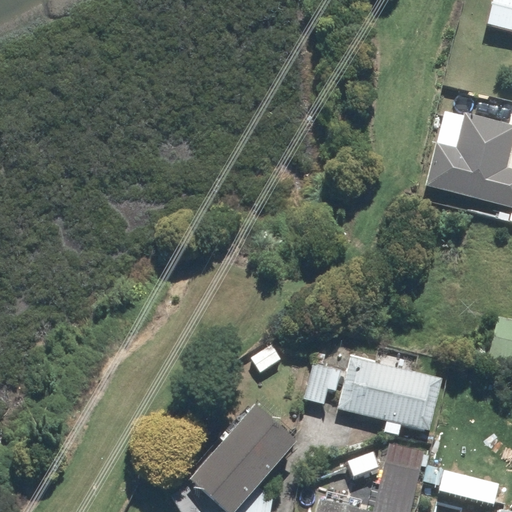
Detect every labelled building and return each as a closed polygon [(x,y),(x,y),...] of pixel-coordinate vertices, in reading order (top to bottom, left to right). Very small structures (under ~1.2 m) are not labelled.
[(511,0),(492,0),(485,29),(511,35),(511,0)] [(511,150),(511,123),(465,112),(456,148),(436,143),(425,186),(511,207),(511,168),(508,168),(511,150)] [(511,324),(494,321),(486,361),(511,365),(511,324)] [(280,363),(269,348),(249,363),(259,378),(280,363)] [(336,416),(385,426),(383,435),(398,438),(400,429),(427,434),(438,383),(346,364),(336,416)] [(303,404),(322,408),(325,394),(330,371),(311,367),(303,404)] [(183,490),(209,511),(269,511),(270,504),(260,495),(295,454),(248,414),(183,490)] [(373,511),(352,511),(316,504),(314,511),(408,511),(421,455),(387,448),(373,511)] [(371,456),(344,467),(350,482),(377,471),(371,456)] [(496,487),(428,468),(422,489),(490,507),(496,487)]
